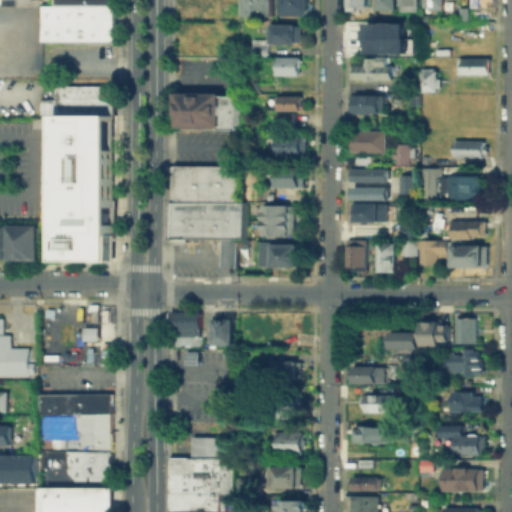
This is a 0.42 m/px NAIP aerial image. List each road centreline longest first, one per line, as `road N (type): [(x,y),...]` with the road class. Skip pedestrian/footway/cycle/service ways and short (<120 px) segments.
road 1 (residential): [(507,511),(511,0)]
road 2 (residential): [(328,511),(330,0)]
road 3 (primary): [(154,511),(154,0)]
road 4 (residential): [(153,290),(511,293)]
road 5 (primary): [(136,0),(135,286)]
road 6 (primary): [(135,286),(130,511)]
road 7 (residential): [(0,283),(135,286)]
